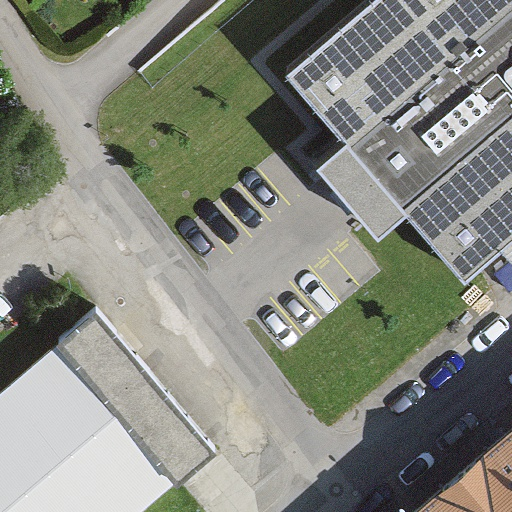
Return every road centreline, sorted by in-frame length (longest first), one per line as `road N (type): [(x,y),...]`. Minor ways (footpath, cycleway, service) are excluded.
road 1 (residential): [(99,175),(331,502)]
road 2 (residential): [(331,502),(511,354)]
road 3 (residential): [(0,19),(99,175)]
road 4 (residential): [(0,259),(99,175)]
